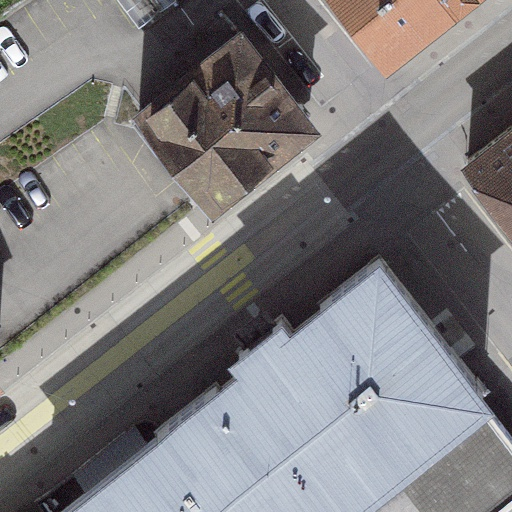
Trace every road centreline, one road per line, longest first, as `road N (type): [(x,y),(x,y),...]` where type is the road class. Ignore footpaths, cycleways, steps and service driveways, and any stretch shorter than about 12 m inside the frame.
road 1 (primary): [(387,142),(0,446)]
road 2 (residential): [(511,309),(387,142)]
road 3 (residential): [(387,142),(281,0)]
road 4 (primary): [(511,44),(387,142)]
